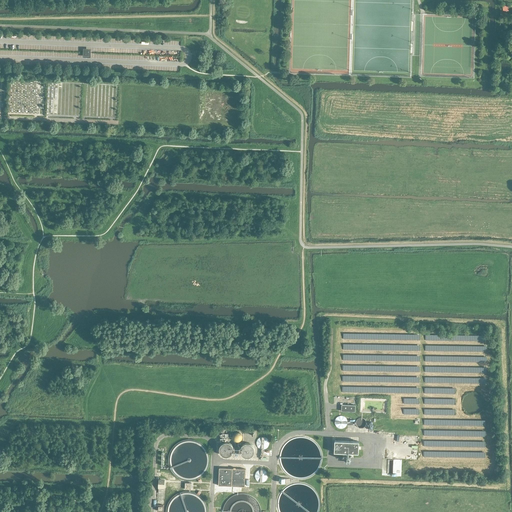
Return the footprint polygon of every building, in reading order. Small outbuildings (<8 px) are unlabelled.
[(241,436),(241,435),(241,434),(240,433),(238,432),(237,432),(235,432),(234,433),(233,434),(232,436),(233,437),(234,439),(235,440),(236,440),(238,440),(240,439),(241,438),(241,436)] [(335,440),(334,452),(359,453),(359,442),(335,440)] [(233,448),(233,447),(233,445),(232,444),(231,443),(230,442),(229,441),(227,441),(225,441),(224,441),(222,442),(221,443),(220,444),(220,445),(219,446),(219,448),(219,449),(220,451),(220,452),(221,453),(222,454),(223,454),(226,455),(227,455),(229,454),(230,454),(231,453),(232,452),(233,450),(233,449),(233,448)] [(252,447),(252,446),(252,445),(251,444),(251,443),(249,441),(247,441),(246,441),(245,441),(244,441),(242,442),(241,442),(240,444),(240,445),(239,446),(239,447),(239,448),(240,450),(240,451),(241,452),(242,452),(243,453),(244,454),(245,454),(247,454),(248,454),(249,453),(250,452),(251,451),(252,450),(252,449),(252,447)] [(402,460),(388,459),(387,474),(393,474),(393,476),(392,476),(401,476),(402,460)] [(245,469),(233,468),(219,468),(218,485),(245,487),(245,469)]
